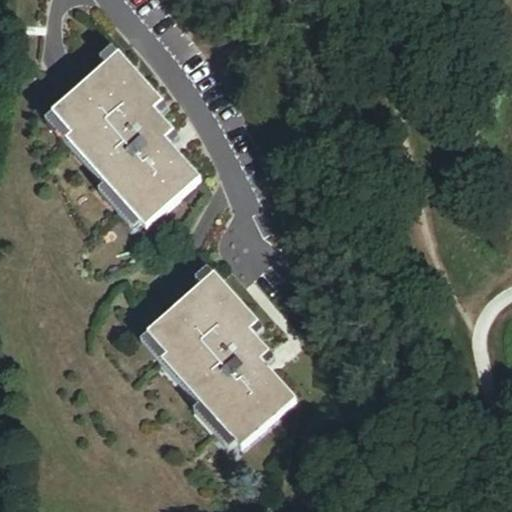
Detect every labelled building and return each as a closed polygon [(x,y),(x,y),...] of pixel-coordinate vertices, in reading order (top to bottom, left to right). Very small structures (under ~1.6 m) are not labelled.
[(112,67),(126,55),(121,49),(107,61),(112,67)] [(151,227),(204,179),(176,148),(170,142),(179,134),(165,117),(159,111),(168,103),(126,55),(112,67),(59,114),(78,136),(74,140),(112,183),(143,219),(151,227)] [(165,117),(174,109),(168,103),(159,111),(165,117)] [(74,140),(78,136),(59,114),(50,122),(70,144),(74,140)] [(170,142),(176,148),(185,140),(179,134),(170,142)] [(108,187),(112,183),(74,140),(70,144),(108,187)] [(135,226),(143,219),(112,183),(108,187),(104,191),(135,226)] [(207,285),(219,273),(213,268),(202,279),(207,285)] [(268,360),(277,351),(263,336),(256,329),(265,321),(241,296),(219,273),(207,285),(154,337),(174,357),(169,361),(209,403),(242,436),(251,446),(303,395),(275,367),(268,360)] [(263,336),(272,328),(265,321),(256,329),(263,336)] [(165,365),(169,361),(174,357),(154,337),(146,345),(165,365)] [(268,360),(275,367),(284,358),(277,351),(268,360)] [(206,406),(209,403),(169,361),(165,365),(206,406)] [(234,444),(242,436),(209,403),(206,406),(201,411),(234,444)]
